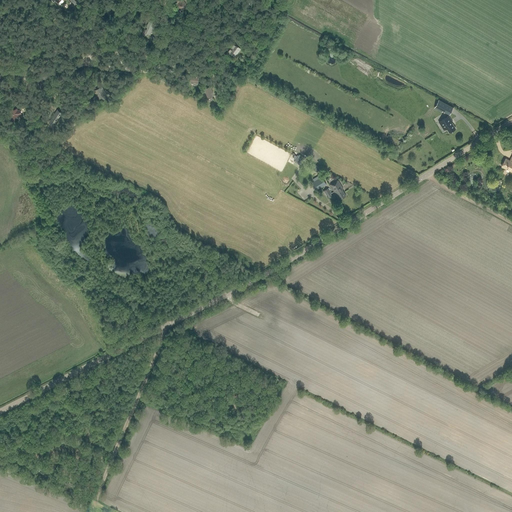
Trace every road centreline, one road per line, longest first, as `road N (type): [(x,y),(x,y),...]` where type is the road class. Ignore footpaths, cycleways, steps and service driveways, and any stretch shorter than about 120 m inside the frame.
road 1 (tertiary): [(0,411),(273,270),(511,121)]
road 2 (track): [(269,0),(154,71),(88,65),(34,79),(0,66)]
road 3 (track): [(163,327),(91,511)]
